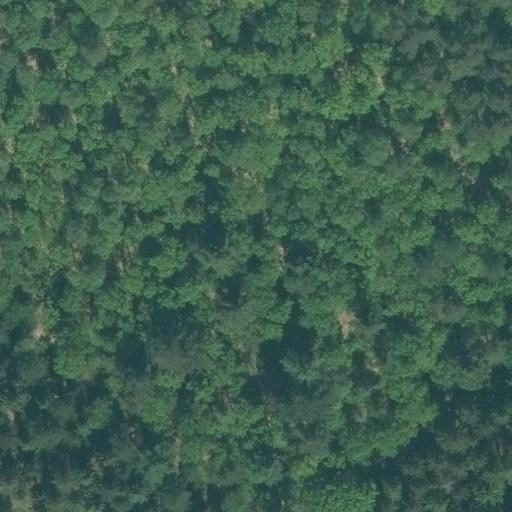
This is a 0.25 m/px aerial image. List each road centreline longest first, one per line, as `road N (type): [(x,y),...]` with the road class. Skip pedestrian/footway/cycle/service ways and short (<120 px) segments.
road 1 (track): [(244,511),(0,307)]
road 2 (track): [(511,334),(311,511)]
